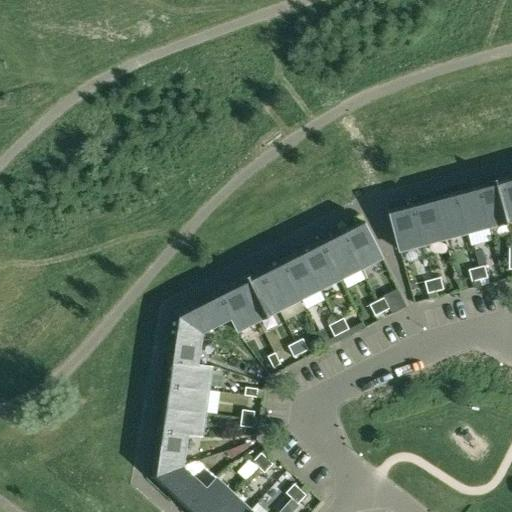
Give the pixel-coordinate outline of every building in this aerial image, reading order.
[(511,177),(500,181),(510,221),(511,220),(511,177)] [(510,221),(500,181),(478,187),(488,227),(510,221)] [(488,227),(478,187),(456,193),(466,233),(488,227)] [(466,233),(456,193),(434,199),(444,238),(466,233)] [(444,238),(434,199),(412,204),(422,244),(444,238)] [(399,250),(422,244),(412,204),(389,211),(399,250)] [(341,232),(360,269),(381,258),(362,221),(341,232)] [(360,269),(341,232),(321,242),(339,279),(360,269)] [(339,279),(321,242),(300,252),(319,289),(339,279)] [(319,289),(300,252),(280,263),(299,300),(319,289)] [(299,300),(280,263),(260,273),(278,310),(299,300)] [(484,266),(476,268),(479,280),(487,278),(484,266)] [(471,282),(479,280),(476,268),(468,270),(471,282)] [(258,320),(278,310),(260,273),(240,283),(258,320)] [(440,278),(432,280),(435,292),(443,290),(440,278)] [(427,294),(435,292),(432,280),(424,282),(427,294)] [(240,283),(220,293),(238,330),(258,320),(240,283)] [(237,330),(238,330),(220,293),(177,315),(201,333),(231,318),(237,330)] [(376,302),(382,312),(389,309),(384,298),(376,302)] [(374,316),(382,312),(376,302),(369,305),(374,316)] [(170,362),(211,368),(211,367),(197,365),(201,333),(177,315),(170,362)] [(336,322),(341,333),(348,329),(343,318),(336,322)] [(334,337),(341,333),(336,322),(328,326),(334,337)] [(295,343),(300,354),(308,350),(302,339),(295,343)] [(293,357),(300,354),(295,343),(288,346),(293,357)] [(274,353),(267,357),(273,368),(280,364),(274,353)] [(211,368),(170,362),(167,384),(207,390),(211,368)] [(207,390),(167,384),(163,407),(204,413),(207,390)] [(245,387),(244,395),(256,397),(257,389),(245,387)] [(204,413),(163,407),(160,430),(201,435),(204,413)] [(241,418),(253,420),(254,412),(242,410),(241,418)] [(252,428),(253,420),(241,418),(240,426),(252,428)] [(201,435),(160,430),(154,476),(182,466),(187,434),(201,436),(201,435)] [(258,468),(266,459),(261,453),(252,462),(258,468)] [(272,464),(266,459),(258,468),(264,473),(272,464)] [(182,466),(154,476),(188,509),(216,479),(215,478),(206,489),(182,466)] [(216,479),(188,509),(191,511),(216,511),(233,494),(216,479)] [(292,499),(300,490),(294,485),(286,494),(292,499)] [(306,495),(300,490),(292,499),(297,504),(306,495)] [(233,494),(216,511),(247,511),(250,510),(233,494)]
